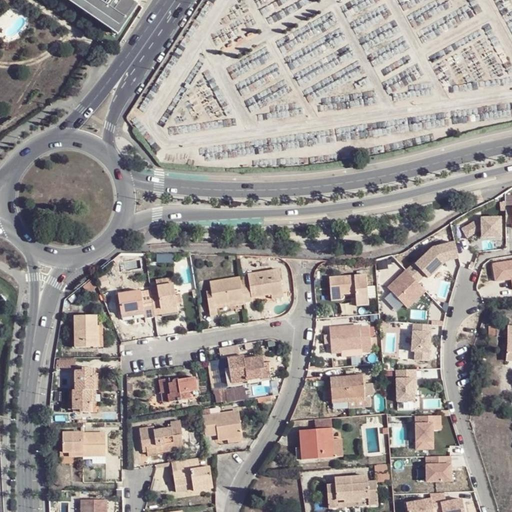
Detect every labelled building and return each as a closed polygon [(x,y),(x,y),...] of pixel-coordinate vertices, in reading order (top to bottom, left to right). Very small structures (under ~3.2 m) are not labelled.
[(121,25),(81,0),(71,0),(71,1),(118,30),(121,25)] [(81,0),(121,25),(118,30),(117,31),(123,35),(135,16),(134,15),(141,4),(134,0),(81,0)] [(501,237),(500,217),(481,218),(462,229),(467,238),(481,230),(481,237),(501,237)] [(416,265),(429,278),(446,261),(459,258),(454,242),(434,248),(416,265)] [(511,261),(493,265),(495,282),(511,280),(511,279),(511,261)] [(245,300),(246,303),(255,302),(254,297),(273,294),(273,296),(285,294),(281,269),(250,274),(250,276),(241,277),(245,300)] [(420,297),(426,291),(407,271),(389,288),(408,308),(415,302),(415,297),(418,295),(420,297)] [(354,288),(354,292),(355,305),(366,304),(364,275),(328,277),(329,295),(340,295),(339,293),(339,287),(343,287),(343,289),(354,288)] [(245,300),(241,277),(213,282),(214,290),(209,291),(213,316),(220,315),(218,307),(218,305),(245,300)] [(160,284),(161,290),(178,287),(177,281),(160,284)] [(93,294),(99,289),(95,283),(88,287),(93,294)] [(152,291),(156,315),(165,314),(166,319),(183,316),(178,287),(161,290),(152,291)] [(156,318),(156,315),(152,291),(152,290),(142,291),(120,294),(123,314),(145,310),(146,314),(147,319),(156,318)] [(78,348),(106,348),(106,326),(102,326),(102,316),(77,316),(78,348)] [(147,337),(157,336),(155,321),(145,322),(147,337)] [(331,349),(361,346),(360,335),(360,328),(360,324),(329,327),(330,336),(330,344),(331,349)] [(431,325),(413,324),(412,352),(415,352),(415,361),(429,362),(431,325)] [(497,337),(505,337),(506,328),(498,328),(497,337)] [(360,335),(361,346),(362,351),(372,351),(371,335),(360,335)] [(271,377),(270,368),(265,368),(264,363),(263,357),(245,359),(244,355),(229,358),(230,367),(233,383),(271,377)] [(77,360),(56,360),(55,370),(60,369),(70,369),(77,369),(77,360)] [(86,372),(77,372),(78,391),(96,391),(96,369),(86,369),(86,372)] [(416,379),(416,370),(396,371),(397,402),(414,402),(414,390),(414,379),(416,379)] [(169,394),(170,401),(191,398),(189,390),(198,389),(196,374),(180,378),(179,376),(179,375),(177,375),(176,375),(175,376),(175,378),(175,379),(176,381),(171,382),(170,377),(160,379),(162,392),(164,392),(169,394)] [(366,395),(372,394),(371,386),(365,386),(364,374),(348,375),(350,400),(366,399),(366,395)] [(350,400),(348,375),(332,377),(333,388),(327,389),(327,396),(333,396),(333,402),(350,400)] [(243,388),(227,390),(229,402),(245,399),(243,388)] [(215,395),(216,404),(227,402),(226,390),(217,391),(218,395),(215,395)] [(94,412),(94,391),(78,391),(74,391),(74,403),(70,403),(70,410),(74,410),(81,410),(82,413),(94,412)] [(164,402),(170,401),(169,394),(164,392),(162,392),(164,402)] [(372,404),(372,394),(366,395),(366,399),(350,400),(350,405),(372,404)] [(203,412),(204,419),(212,418),(211,411),(203,412)] [(204,419),(207,437),(218,435),(219,441),(227,440),(243,437),(239,414),(212,418),(204,419)] [(441,431),(441,416),(415,417),(416,450),(434,449),(433,431),(441,431)] [(315,420),(316,429),(330,428),(330,419),(315,420)] [(142,453),(184,446),(182,434),(183,434),(181,422),(170,424),(171,429),(153,432),(152,428),(138,430),(142,453)] [(305,459),(335,456),(332,427),(302,430),(305,459)] [(85,457),(85,433),(66,433),(66,454),(63,454),(63,465),(75,464),(75,457),(85,457)] [(94,457),(108,457),(108,435),(94,435),(94,433),(85,433),(85,457),(94,457)] [(427,482),(452,482),(451,456),(426,457),(427,482)] [(109,457),(108,457),(94,457),(94,466),(109,465),(109,457)] [(199,459),(173,463),(178,488),(194,485),(195,490),(196,493),(216,489),(212,468),(202,470),(199,459)] [(370,499),(370,503),(380,502),(378,480),(369,481),(369,479),(362,479),(362,475),(345,476),(346,481),(339,481),(339,483),(330,483),(332,506),(341,505),(341,502),(370,499)] [(179,494),(195,490),(194,485),(178,488),(179,494)] [(445,493),(430,494),(431,499),(433,511),(465,511),(463,499),(447,502),(445,493)] [(433,511),(431,499),(407,504),(408,511),(433,511)] [(108,511),(109,500),(83,500),(83,511),(108,511)]
